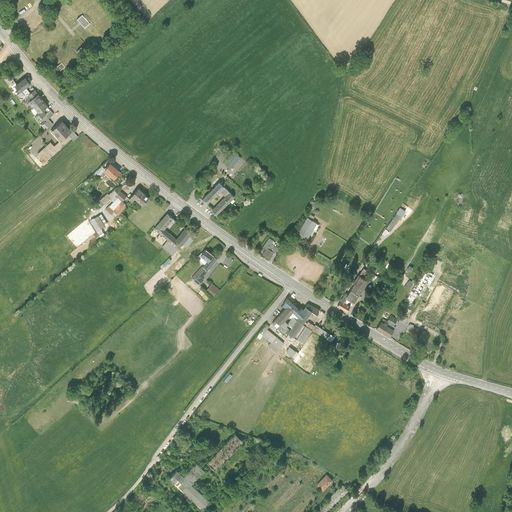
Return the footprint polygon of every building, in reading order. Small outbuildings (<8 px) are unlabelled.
[(90,22),(82,13),(77,18),(85,26),(90,22)] [(61,61),(55,66),(59,70),(65,65),(61,61)] [(16,82),(9,74),(4,79),(10,86),(16,82)] [(25,77),(15,85),(20,91),(22,90),(30,84),(31,83),(25,77)] [(35,89),(30,84),(22,90),(26,96),(28,94),(35,89)] [(259,87),(253,93),(262,101),(268,95),(259,87)] [(32,99),(38,94),(35,89),(28,94),(32,99)] [(20,91),(17,94),(21,100),(26,96),(22,90),(20,91)] [(42,99),(38,94),(32,99),(30,100),(34,106),(42,99)] [(47,105),(42,99),(34,106),(39,111),(47,105)] [(48,118),(54,113),(47,105),(39,111),(35,114),(40,121),(44,118),(46,120),(48,118)] [(284,110),(280,117),(291,124),(295,116),(284,110)] [(53,123),(48,118),(46,120),(47,120),(43,124),(47,129),(53,123)] [(63,118),(50,129),(60,140),(68,133),(72,129),(63,118)] [(74,140),(78,136),(72,129),(68,133),(72,138),(74,140)] [(72,138),(68,133),(60,140),(54,145),(58,150),(72,138)] [(50,141),(38,152),(46,161),(58,150),(54,145),(50,141)] [(235,150),(223,162),(230,169),(242,157),(235,150)] [(111,161),(105,168),(106,169),(115,177),(121,170),(111,161)] [(106,169),(105,168),(102,166),(95,172),(99,176),(106,169)] [(220,182),(203,199),(208,204),(220,192),(225,187),(220,182)] [(116,194),(120,190),(117,187),(109,194),(108,195),(110,198),(113,201),(118,196),(116,194)] [(150,196),(140,187),(129,199),(128,200),(132,203),(136,198),(143,204),(150,196)] [(236,198),(225,187),(220,192),(225,197),(212,209),(218,215),(236,198)] [(125,203),(129,199),(120,190),(116,194),(118,196),(125,203)] [(108,195),(109,194),(108,193),(98,201),(102,205),(110,198),(108,195)] [(125,203),(118,196),(113,201),(109,206),(118,214),(125,206),(125,203)] [(118,214),(109,206),(106,209),(115,217),(118,214)] [(405,211),(400,208),(386,228),(391,232),(405,211)] [(167,213),(158,223),(164,228),(173,218),(167,213)] [(105,226),(99,215),(90,220),(97,231),(101,228),(105,226)] [(317,223),(307,217),(297,233),(307,239),(317,223)] [(168,239),(162,246),(173,256),(183,244),(189,236),(192,232),(186,227),(176,238),(164,228),(158,223),(155,228),(168,239)] [(105,235),(101,228),(97,231),(101,238),(105,235)] [(193,239),(189,236),(183,244),(187,247),(193,239)] [(263,246),(267,248),(263,254),(271,260),(281,245),(269,238),(263,246)] [(208,261),(204,265),(209,269),(218,258),(206,249),(201,255),(208,261)] [(207,272),(201,267),(192,278),(199,284),(203,280),(202,278),(207,272)] [(363,268),(359,275),(364,277),(368,271),(363,268)] [(436,275),(424,269),(402,311),(407,314),(417,295),(419,295),(426,283),(430,285),(436,275)] [(368,278),(374,282),(377,277),(372,273),(368,278)] [(352,284),(354,285),(362,290),(369,280),(364,277),(359,275),(359,274),(352,284)] [(409,280),(405,287),(411,290),(416,280),(413,279),(412,281),(409,280)] [(220,290),(212,283),(206,291),(214,297),(220,290)] [(354,285),(351,290),(359,295),(362,290),(354,285)] [(347,295),(345,298),(350,301),(354,303),(359,295),(351,290),(347,295)] [(347,295),(346,294),(338,306),(347,312),(350,306),(347,304),(350,301),(345,298),(347,295)] [(299,310),(288,298),(282,306),(285,309),(288,306),(293,312),(298,318),(296,320),(303,324),(305,322),(312,312),(306,308),(305,307),(303,310),(301,309),(299,310)] [(308,304),(306,308),(312,312),(316,315),(319,310),(308,304)] [(285,309),(281,313),(286,318),(293,312),(288,306),(285,309)] [(281,313),(271,322),(281,332),(288,325),(284,320),(286,318),(281,313)] [(398,313),(395,318),(398,320),(404,324),(407,319),(398,313)] [(391,315),(387,321),(386,321),(384,324),(387,326),(388,323),(393,327),(398,320),(395,318),(391,315)] [(296,320),(288,333),(297,339),(306,326),(303,324),(296,320)] [(307,323),(305,322),(303,324),(306,326),(312,331),(326,340),(331,342),(334,337),(330,334),(316,324),(314,326),(308,322),(307,323)] [(384,324),(381,322),(376,329),(389,338),(394,331),(394,330),(387,326),(384,324)] [(269,326),(266,324),(256,336),(260,339),(263,335),(271,341),(268,345),(276,351),(283,343),(267,329),(269,326)] [(423,331),(409,325),(405,334),(420,339),(423,331)] [(306,326),(297,339),(304,344),(312,331),(306,326)] [(431,356),(433,349),(425,346),(422,353),(431,356)] [(294,358),(298,353),(290,347),(286,352),(294,358)] [(243,443),(234,434),(206,463),(215,471),(243,443)] [(195,464),(182,477),(175,471),(167,479),(201,510),(209,502),(190,485),(203,471),(195,464)] [(333,481),(327,475),(317,485),(323,491),(333,481)] [(330,511),(349,492),(342,485),(317,511),(330,511)]
